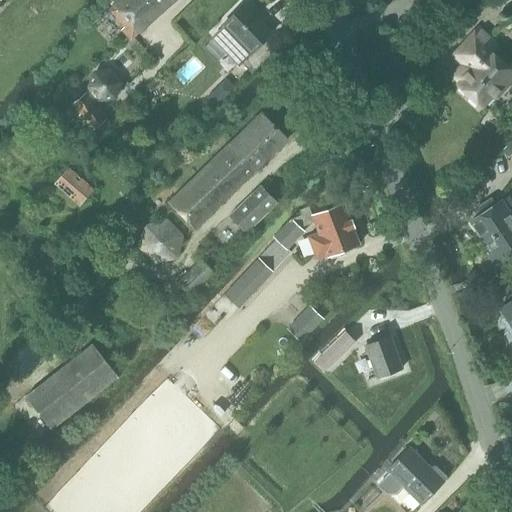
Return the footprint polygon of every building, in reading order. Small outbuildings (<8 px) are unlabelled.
[(175,1),(174,0),(118,0),(113,4),(114,5),(110,10),(126,26),(122,30),(131,40),(175,1)] [(223,26),(212,37),(239,66),(242,63),(252,73),(275,51),(264,40),(273,32),(245,3),(222,25),(223,26)] [(456,72),(463,79),(458,85),(482,106),(508,79),(497,69),(503,63),(491,52),(497,45),(479,28),(454,55),(464,64),(456,72)] [(86,93),(73,104),(94,129),(106,119),(94,103),(99,99),(115,97),(120,82),(110,70),(95,73),(89,87),(86,93)] [(226,79),(222,83),(230,91),(234,87),(226,79)] [(230,119),(223,126),(260,163),(286,137),(258,109),(239,128),(230,119)] [(18,152),(0,169),(0,174),(18,192),(51,160),(31,140),(37,134),(28,124),(9,142),(18,152)] [(225,141),(214,152),(242,181),(260,163),(223,126),(217,132),(225,141)] [(214,152),(196,170),(224,198),(242,181),(214,152)] [(196,170),(169,195),(197,224),(224,198),(196,170)] [(471,221),(485,241),(511,223),(511,216),(508,211),(511,208),(511,199),(509,195),(495,205),(491,199),(478,208),(482,213),(471,221)] [(302,234),(299,227),(314,221),(318,232),(308,236),(317,259),(327,255),(328,256),(329,255),(332,258),(340,255),(340,251),(360,243),(354,227),(354,225),(350,227),(348,222),(352,221),(351,219),(344,203),(313,215),(309,206),(300,209),(302,214),(292,218),(275,236),(277,238),(225,294),(239,308),(292,252),(288,248),(302,234)] [(511,223),(485,241),(493,253),(488,256),(494,265),(509,255),(511,258),(511,260),(509,262),(510,263),(511,261),(511,223)] [(226,241),(217,250),(228,260),(236,252),(226,241)] [(217,250),(212,255),(222,266),(228,260),(217,250)] [(212,255),(206,260),(217,271),(222,266),(212,255)] [(206,260),(201,265),(212,276),(217,271),(206,260)] [(201,265),(196,271),(206,282),(212,276),(201,265)] [(196,271),(190,276),(201,287),(206,282),(196,271)] [(0,313),(21,293),(1,273),(0,273),(0,313)] [(153,276),(131,298),(153,321),(175,299),(153,276)] [(190,276),(185,281),(195,292),(201,287),(190,276)] [(185,281),(179,287),(190,298),(195,292),(185,281)] [(511,284),(504,292),(510,301),(498,308),(505,318),(502,320),(510,332),(511,330),(511,284)] [(131,298),(109,319),(132,341),(153,321),(131,298)] [(314,310),(299,325),(308,334),(323,319),(314,310)] [(109,319),(88,340),(110,362),(132,341),(109,319)] [(345,331),(316,359),(327,370),(356,342),(345,331)] [(390,336),(365,346),(377,378),(402,368),(390,336)] [(88,340),(66,361),(88,384),(110,362),(88,340)] [(80,395),(72,403),(79,410),(87,402),(80,395)] [(0,404),(0,436),(13,450),(36,429),(28,421),(37,412),(29,404),(20,413),(14,406),(7,412),(0,404)] [(37,412),(28,421),(36,429),(44,420),(37,412)] [(0,463),(13,450),(0,436),(0,463)] [(390,473),(378,485),(386,493),(396,493),(403,486),(421,504),(447,478),(435,467),(432,469),(410,447),(387,470),(390,473)]
